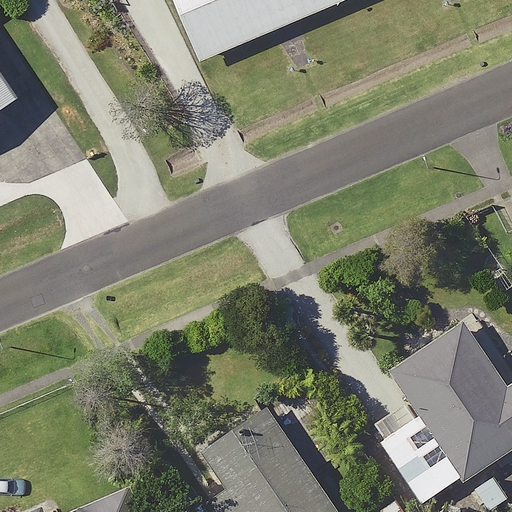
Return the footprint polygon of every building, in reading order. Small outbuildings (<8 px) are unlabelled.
[(374,0),(184,0),(213,68),(374,0)] [(0,130),(23,116),(0,80),(0,130)] [(511,379),(476,325),(401,373),(430,416),(385,446),(428,511),(511,457),(511,379)] [(340,511),(278,419),(216,460),(240,495),(220,509),(222,511),(340,511)] [(149,511),(142,494),(97,511),(149,511)]
